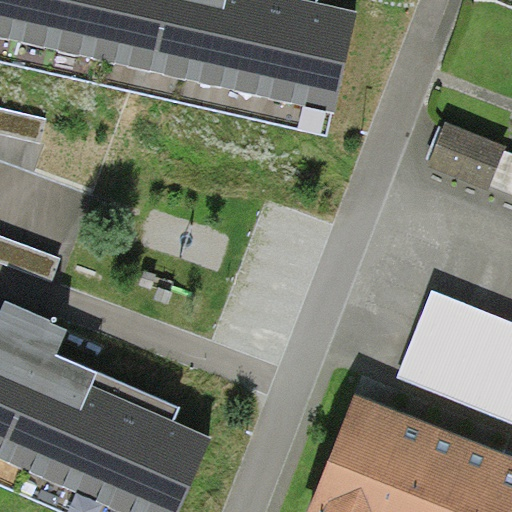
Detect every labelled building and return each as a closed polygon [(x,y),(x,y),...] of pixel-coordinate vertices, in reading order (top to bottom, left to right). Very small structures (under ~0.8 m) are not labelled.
[(0,0),(0,65),(328,142),(357,19),(315,10),(317,0),(0,0)] [(45,119),(0,109),(0,133),(40,142),(45,119)] [(509,149),(447,125),(431,166),(492,190),(509,149)] [(60,261),(0,238),(0,263),(51,283),(60,261)] [(511,325),(431,293),(397,378),(511,423),(511,325)] [(0,489),(52,511),(179,511),(211,442),(174,426),(179,413),(57,359),(68,335),(6,308),(0,320),(0,489)] [(511,511),(511,462),(354,401),(310,511),(511,511)]
